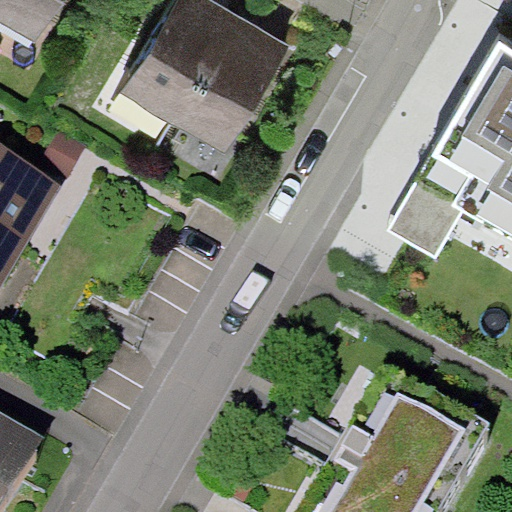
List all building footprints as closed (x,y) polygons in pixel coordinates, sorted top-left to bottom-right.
[(0,0),(0,22),(37,47),(67,0),(0,0)] [(179,0),(123,92),(226,155),(288,55),(199,0),(179,0)] [(0,288),(48,203),(0,175),(0,288)] [(302,511),(439,511),(483,441),(382,380),(302,511)] [(0,440),(0,510),(31,459),(0,440)]
